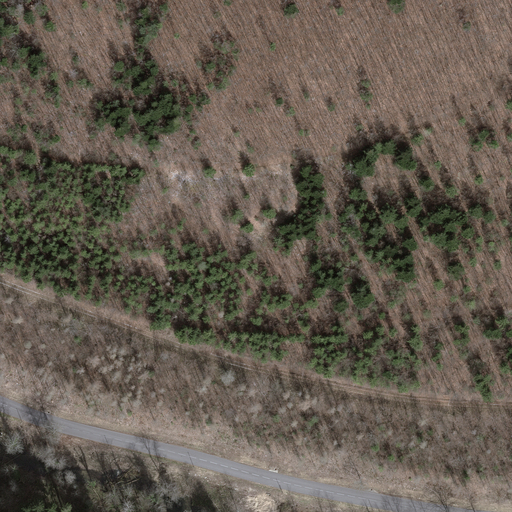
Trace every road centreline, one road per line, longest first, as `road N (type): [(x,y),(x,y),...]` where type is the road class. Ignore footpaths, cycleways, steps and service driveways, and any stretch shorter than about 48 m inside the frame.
road 1 (track): [(0,278),(312,380),(405,399),(511,406)]
road 2 (track): [(0,140),(198,162),(309,152),(511,97)]
road 3 (secondary): [(424,511),(61,427),(0,403)]
road 4 (track): [(511,301),(330,334),(218,327),(154,334)]
